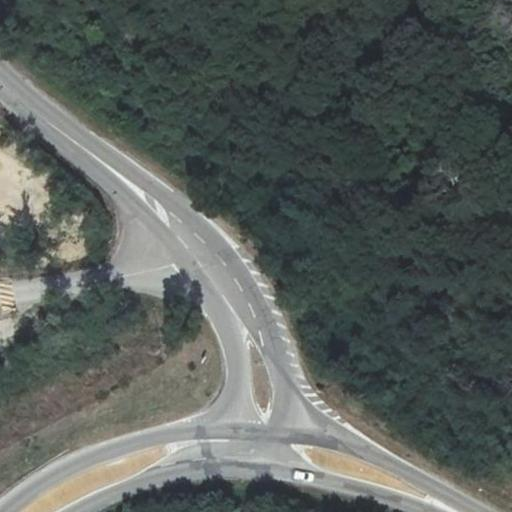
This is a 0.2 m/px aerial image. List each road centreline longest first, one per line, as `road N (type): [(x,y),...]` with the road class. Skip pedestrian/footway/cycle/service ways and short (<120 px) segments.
road 1 (unclassified): [(230,294),(200,246),(0,75)]
road 2 (tertiary): [(247,433),(160,436),(91,455),(1,511)]
road 3 (tertiary): [(247,468),(328,478),(428,511)]
road 4 (tertiary): [(474,511),(345,444)]
road 5 (unclassified): [(230,294),(244,344),(247,433)]
road 6 (unclassified): [(296,404),(273,341),(230,294)]
